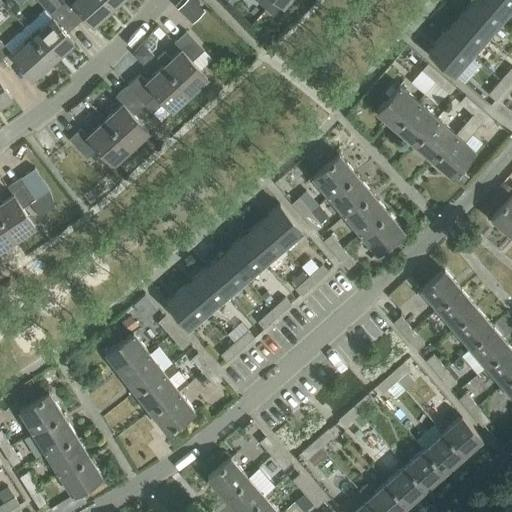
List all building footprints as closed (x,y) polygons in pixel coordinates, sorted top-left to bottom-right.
[(37,0),(51,15),(60,7),(53,0),(37,0)] [(93,25),(113,7),(107,0),(73,0),(72,1),(93,25)] [(202,4),(197,0),(186,0),(178,8),(188,18),(202,4)] [(261,0),(260,2),(273,13),(281,4),(284,6),(289,0),(261,0)] [(487,36),(504,17),(484,0),(471,0),(461,13),(487,36)] [(511,0),(484,0),(504,17),(511,7),(511,0)] [(444,32),(471,55),(487,36),(461,13),(444,32)] [(39,25),(30,32),(54,60),(74,42),(53,18),(41,28),(39,25)] [(163,65),(189,94),(207,78),(192,61),(204,51),(186,31),(174,42),(181,49),(172,57),(165,50),(157,57),(164,65),(163,65)] [(54,60),(30,32),(22,40),(25,43),(12,54),(34,78),(54,60)] [(471,55),(444,32),(428,51),(455,74),(471,55)] [(0,41),(0,58),(0,59),(9,52),(0,41)] [(154,56),(144,45),(133,55),(143,66),(154,56)] [(230,55),(216,66),(224,77),(239,66),(230,55)] [(455,87),(428,63),(422,70),(436,82),(426,94),(437,103),(447,92),(450,94),(455,87)] [(127,85),(145,104),(157,93),(172,110),(189,94),(163,65),(146,81),(140,74),(127,85)] [(511,66),(501,80),(507,85),(511,79),(511,66)] [(0,105),(12,97),(0,80),(0,105)] [(14,88),(26,106),(37,98),(25,80),(14,88)] [(501,80),(489,94),(495,99),(507,85),(501,80)] [(376,111),(396,127),(419,101),(399,84),(376,111)] [(123,104),(105,120),(131,148),(148,132),(133,115),(145,104),(127,85),(116,96),(123,104)] [(460,102),(473,114),(479,107),(466,96),(460,102)] [(437,117),(419,101),(396,127),(414,143),(437,117)] [(479,107),(473,114),(456,133),(433,160),(453,176),(475,150),(465,141),(482,121),(485,124),(491,118),(479,107)] [(414,143),(433,160),(456,133),(437,117),(414,143)] [(113,164),(131,148),(105,120),(88,136),(80,127),(68,139),(86,158),(98,147),(113,164)] [(404,162),(416,179),(432,167),(421,150),(404,162)] [(329,195),(355,172),(339,153),(312,176),(329,195)] [(345,214),(371,191),(355,172),(329,195),(345,214)] [(0,216),(15,239),(35,226),(22,207),(35,198),(20,177),(7,186),(13,194),(1,202),(0,200),(0,216)] [(345,214),(361,233),(387,210),(371,191),(345,214)] [(491,217),(511,234),(511,232),(511,194),(511,193),(491,217)] [(292,204),(303,216),(311,210),(300,198),(292,204)] [(261,220),(284,246),(303,230),(280,203),(261,220)] [(323,225),(311,210),(303,216),(316,231),(323,225)] [(387,210),(361,233),(377,252),(404,230),(387,210)] [(0,249),(15,239),(0,216),(0,249)] [(242,236),(265,262),(284,246),(261,220),(242,236)] [(336,254),(343,248),(331,235),(324,240),(336,254)] [(223,252),(245,279),(265,262),(242,236),(223,252)] [(343,248),(336,254),(348,268),(355,262),(343,248)] [(226,295),(245,279),(223,252),(204,268),(226,295)] [(308,276),(315,283),(328,270),(322,264),(308,276)] [(185,285),(207,311),(226,295),(204,268),(185,285)] [(437,308),(461,288),(444,268),(421,288),(437,308)] [(308,276),(295,288),(301,295),(315,283),(308,276)] [(188,327),(207,311),(185,285),(166,301),(188,327)] [(477,307),(461,288),(437,308),(454,327),(477,307)] [(272,309),(278,316),(291,303),(285,297),(272,309)] [(454,327),(470,346),(494,326),(477,307),(454,327)] [(272,309),(258,321),(264,328),(278,316),(272,309)] [(169,334),(177,328),(165,315),(158,321),(169,334)] [(405,335),(412,329),(401,316),(394,322),(405,335)] [(494,326),(470,346),(486,365),(510,345),(494,326)] [(177,328),(169,334),(181,348),(189,342),(177,328)] [(424,342),(412,329),(405,335),(417,349),(424,342)] [(235,342),(241,349),(255,337),(249,330),(235,342)] [(105,352),(121,372),(149,351),(133,331),(105,352)] [(235,342),(221,354),(227,361),(241,349),(235,342)] [(486,365),(503,385),(511,376),(511,347),(510,345),(486,365)] [(121,372),(136,392),(164,371),(149,351),(121,372)] [(202,372),(210,366),(198,352),(191,359),(202,372)] [(425,361),(437,374),(444,367),(432,354),(425,361)] [(404,362),(391,373),(396,380),(410,368),(404,362)] [(222,380),(210,366),(202,372),(215,386),(222,380)] [(457,382),(444,367),(437,374),(450,388),(457,382)] [(164,371),(136,392),(151,411),(179,390),(164,371)] [(383,392),(396,380),(391,373),(377,385),(383,392)] [(511,376),(503,385),(511,395),(511,376)] [(39,395),(30,381),(15,391),(24,405),(39,395)] [(195,410),(179,390),(151,411),(167,431),(195,410)] [(19,409),(33,431),(62,412),(49,391),(19,409)] [(459,399),(470,411),(477,406),(466,393),(459,399)] [(366,395),(353,407),(358,413),(372,401),(366,395)] [(477,406),(470,411),(483,426),(490,420),(477,406)] [(358,413),(353,407),(339,419),(345,425),(358,413)] [(46,452),(75,433),(62,412),(33,431),(46,452)] [(442,431),(463,455),(482,438),(462,414),(442,431)] [(328,428),(315,440),(321,447),(334,435),(328,428)] [(0,444),(3,449),(10,445),(1,430),(0,430),(0,444)] [(442,431),(423,448),(444,471),(463,455),(442,431)] [(75,433),(46,452),(59,473),(89,454),(75,433)] [(272,455),(278,449),(266,435),(259,441),(272,455)] [(321,447),(315,440),(301,452),(307,459),(321,447)] [(10,445),(3,449),(13,466),(20,461),(10,445)] [(425,488),(444,471),(423,448),(404,465),(425,488)] [(278,449),(272,455),(283,468),(290,462),(278,449)] [(102,476),(89,454),(59,473),(73,494),(102,476)] [(207,476),(224,496),(248,475),(231,456),(207,476)] [(378,473),(406,505),(425,488),(404,465),(394,474),(386,465),(378,473)] [(29,491),(37,487),(27,472),(20,476),(29,491)] [(359,490),(378,511),(397,511),(406,505),(378,473),(377,473),(385,482),(374,492),(367,483),(359,490)] [(304,493),(311,487),(300,474),(292,480),(304,493)] [(224,496),(238,511),(244,511),(264,494),(248,475),(224,496)] [(47,502),(37,487),(29,491),(39,507),(47,502)] [(311,487),(304,493),(316,507),(323,500),(311,487)] [(378,511),(359,490),(359,491),(366,499),(350,511),(378,511)] [(244,511),(279,511),(264,494),(244,511)] [(0,505),(0,507),(2,511),(6,511),(19,504),(15,497),(0,505)]
